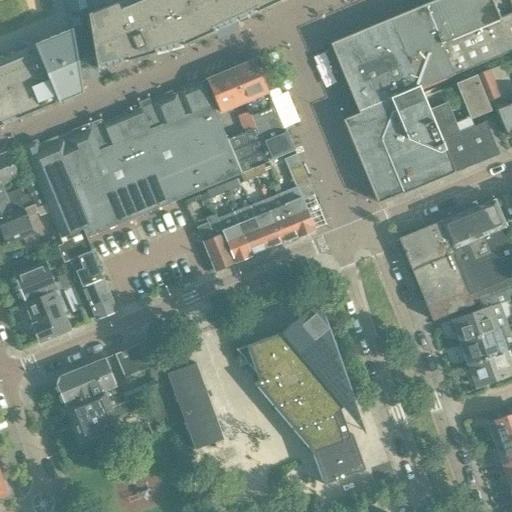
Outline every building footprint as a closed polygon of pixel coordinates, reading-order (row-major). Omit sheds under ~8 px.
[(0,0),(0,125),(82,91),(79,69),(93,67),(97,66),(97,68),(142,56),(183,45),(259,9),(279,0),(0,0)] [(432,0),(424,4),(440,43),(498,19),(498,18),(500,17),(492,0),(432,0)] [(511,0),(509,0),(511,7),(511,12),(500,17),(498,18),(498,19),(440,43),(453,74),(511,48),(511,0)] [(377,204),(434,180),(456,171),(426,98),(424,99),(419,88),(453,74),(440,43),(424,4),(330,43),(358,111),(342,117),(377,204)] [(255,59),(231,69),(245,102),(249,111),(256,128),(270,160),(295,150),(272,97),(280,94),(278,87),(268,91),(267,88),(255,59)] [(245,102),(231,69),(206,79),(220,113),(245,102)] [(489,70),(475,75),(486,102),(500,96),(489,70)] [(475,75),(457,83),(471,119),(490,111),(486,102),(475,75)] [(226,136),(202,81),(198,83),(179,91),(203,146),(226,136)] [(203,146),(179,91),(166,96),(152,102),(169,145),(173,144),(181,154),(203,146)] [(442,91),(426,98),(456,171),(499,154),(486,123),(472,128),(470,123),(469,123),(467,117),(462,119),(459,112),(452,114),(442,91)] [(511,135),(511,97),(496,104),(509,137),(511,135)] [(143,169),(156,164),(174,157),(169,145),(152,102),(137,108),(124,114),(132,135),(129,136),(143,169)] [(237,116),(244,132),(256,128),(249,111),(237,116)] [(129,136),(132,135),(124,114),(109,120),(92,127),(108,163),(115,181),(143,169),(129,136)] [(82,181),(105,172),(103,165),(108,163),(92,127),(79,132),(64,138),(82,181)] [(256,128),(228,139),(240,172),(251,167),(263,162),(270,160),(256,128)] [(156,164),(172,201),(240,172),(228,139),(227,139),(226,136),(203,146),(181,154),(173,144),(169,145),(174,157),(156,164)] [(57,245),(59,250),(86,239),(103,232),(82,181),(64,138),(54,143),(41,148),(37,140),(22,146),(35,177),(50,212),(62,243),(57,245)] [(0,155),(0,196),(5,195),(4,193),(0,184),(17,177),(13,168),(23,164),(17,149),(0,155)] [(295,186),(296,189),(309,184),(296,154),(284,159),(295,186)] [(263,162),(251,167),(255,177),(267,173),(263,162)] [(108,163),(103,165),(105,172),(82,181),(103,232),(131,219),(115,181),(108,163)] [(115,181),(131,219),(172,201),(156,164),(143,169),(115,181)] [(240,172),(244,182),(255,177),(251,167),(240,172)] [(40,216),(50,212),(35,177),(24,181),(27,187),(20,190),(19,187),(4,193),(5,195),(0,196),(0,218),(13,212),(33,204),(36,211),(37,214),(39,213),(40,216)] [(238,186),(235,179),(218,186),(221,194),(238,186)] [(280,193),(298,236),(314,229),(301,198),(313,193),(309,184),(296,189),(295,186),(280,193)] [(205,191),(206,192),(201,194),(206,205),(211,203),(209,199),(221,194),(218,186),(205,191)] [(298,236),(280,193),(263,199),(281,243),(298,236)] [(195,197),(199,208),(206,205),(201,194),(195,197)] [(511,239),(495,198),(398,238),(432,320),(449,313),(511,287),(511,239)] [(281,243),(263,199),(246,206),(264,250),(281,243)] [(13,212),(0,218),(0,245),(22,236),(25,245),(36,240),(32,232),(33,232),(26,215),(36,211),(33,204),(13,212)] [(264,250),(246,206),(229,213),(247,257),(264,250)] [(217,218),(215,216),(211,217),(230,263),(247,257),(229,213),(217,218)] [(196,228),(214,270),(230,263),(211,217),(206,219),(208,223),(196,228)] [(89,246),(86,239),(59,250),(64,263),(78,257),(83,267),(75,271),(96,319),(116,310),(89,246)] [(25,305),(26,304),(58,291),(45,261),(12,275),(25,305)] [(72,285),(63,288),(68,300),(77,297),(72,285)] [(63,313),(66,312),(58,291),(26,304),(34,324),(33,324),(40,342),(69,329),(63,313)] [(312,451),(343,440),(334,414),(343,407),(352,399),(318,301),(281,333),(236,349),(256,373),(260,371),(262,379),(254,382),(312,451)] [(491,306),(452,320),(460,343),(499,330),(499,328),(494,317),(501,315),(497,304),(491,306)] [(499,330),(460,343),(468,365),(507,351),(502,339),(511,336),(507,325),(499,328),(499,330)] [(139,344),(115,354),(124,377),(149,367),(142,349),(139,344)] [(476,387),(511,374),(511,366),(507,351),(468,365),(476,387)] [(56,382),(62,397),(66,406),(103,390),(115,384),(104,358),(58,377),(56,382)] [(144,384),(147,392),(157,387),(163,385),(160,378),(144,384)] [(115,384),(103,390),(66,406),(73,424),(127,401),(123,393),(119,395),(115,384)] [(168,417),(158,393),(160,393),(157,387),(147,392),(149,397),(160,421),(168,417)] [(141,395),(127,401),(73,424),(81,442),(120,425),(117,417),(145,406),(141,395)] [(492,441),(495,442),(496,444),(511,438),(511,413),(488,422),(491,429),(490,432),(492,441)] [(511,438),(496,444),(497,445),(495,448),(498,455),(501,456),(504,465),(511,461),(511,438)]
